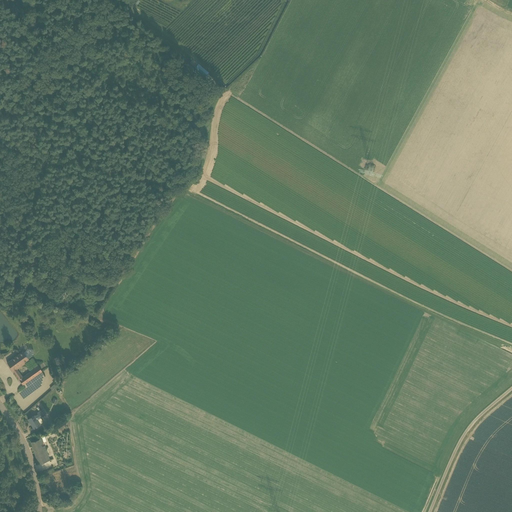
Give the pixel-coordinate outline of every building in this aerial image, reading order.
[(198,64),(195,68),(206,76),(209,72),(198,64)] [(29,359),(28,359),(33,356),(32,355),(33,355),(33,354),(34,353),(34,352),(34,351),(33,351),(33,350),(32,350),(32,349),(31,349),(30,349),(29,349),(28,350),(28,349),(24,352),(23,351),(7,363),(13,372),(14,372),(25,364),(24,363),(29,359)] [(23,385),(42,371),(39,366),(19,380),(23,385)] [(34,415),(28,419),(34,429),(40,425),(37,420),(44,416),(41,410),(37,413),(38,414),(35,416),(34,415)] [(38,438),(39,440),(31,442),(38,464),(49,460),(44,446),(41,447),(40,444),(43,444),(43,442),(42,437),(38,438)]
